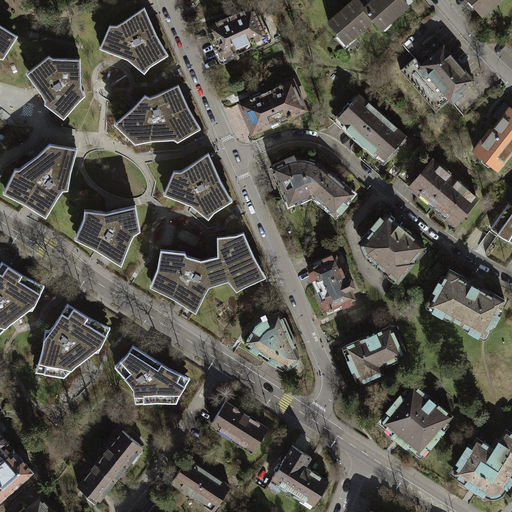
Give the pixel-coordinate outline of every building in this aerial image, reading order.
[(363,0),(354,0),(328,23),(346,43),(373,19),(381,29),(408,5),(403,0),(367,0),(365,2),(363,0)] [(506,0),(465,0),(483,20),(506,0)] [(253,7),(207,26),(212,36),(210,37),(215,49),(217,48),(224,63),(237,57),(235,53),(254,45),(256,48),(268,43),(262,28),(265,26),(264,25),(260,15),(257,16),(253,7)] [(155,33),(143,9),(117,27),(109,27),(100,49),(126,59),(144,74),(150,67),(167,56),(155,33)] [(262,28),(268,43),(281,37),(269,10),(265,12),(264,19),(266,24),(264,25),(265,26),(262,28)] [(0,58),(3,59),(16,39),(7,31),(8,30),(0,24),(0,58)] [(434,54),(444,46),(445,45),(435,34),(423,44),(428,50),(429,49),(434,54)] [(415,57),(400,70),(436,112),(450,100),(452,102),(463,93),(461,91),(473,80),(444,46),(434,54),(429,49),(428,50),(426,52),(430,57),(421,64),(415,57)] [(49,56),(28,73),(44,97),(45,103),(64,117),(84,95),(81,86),(80,60),(53,58),(49,56)] [(293,81),(239,104),(251,132),(294,114),(294,116),(303,112),(302,110),(305,109),(293,81)] [(200,128),(178,85),(150,97),(145,95),(133,109),(116,124),(135,142),(174,138),(178,141),(200,128)] [(375,151),(385,159),(406,135),(359,93),(338,117),(347,126),(346,128),(356,137),(354,139),(362,146),(364,144),(373,153),(375,151)] [(501,121),(510,108),(504,103),(494,115),(501,121)] [(498,168),(511,150),(511,109),(510,108),(501,121),(493,131),(490,129),(474,150),(498,168)] [(5,192),(46,215),(62,190),(68,189),(77,148),(49,144),(29,163),(20,162),(5,192)] [(218,179),(206,153),(179,171),(172,170),(163,193),(190,204),(206,217),(213,210),(230,200),(218,179)] [(289,203),(311,193),(309,190),(313,185),(310,181),(322,167),(316,163),(303,159),(295,160),(293,155),(285,159),(286,162),(273,167),(279,182),(276,183),(279,191),(283,190),(289,203)] [(477,197),(433,159),(420,174),(410,185),(409,187),(418,195),(421,192),(439,207),(436,210),(454,226),(468,209),(467,208),(477,197)] [(410,185),(420,174),(407,163),(398,174),(410,185)] [(309,190),(311,193),(335,214),(352,193),(322,167),(310,181),(313,185),(309,190)] [(511,205),(509,203),(491,227),(500,234),(511,240),(511,205)] [(76,237),(121,263),(134,233),(140,230),(135,207),(107,212),(85,210),(84,217),(76,237)] [(420,257),(426,250),(423,248),(424,246),(386,214),(382,219),(380,217),(371,227),(374,229),(363,242),(367,252),(371,257),(398,281),(414,263),(412,261),(417,255),(420,257)] [(265,277),(243,233),(237,235),(218,237),(218,256),(202,260),(186,256),(184,252),(161,250),(157,268),(151,285),(196,312),(209,286),(228,280),(236,290),(265,277)] [(346,280),(336,256),(332,258),(331,255),(323,258),(324,262),(310,267),(311,269),(308,270),(311,279),(315,277),(324,299),(321,300),(325,308),(328,307),(329,308),(340,303),(341,307),(352,302),(351,299),(354,298),(350,288),(354,287),(350,278),(346,280)] [(25,276),(2,261),(0,264),(0,331),(11,321),(28,308),(32,308),(43,286),(25,276)] [(497,313),(505,299),(482,286),(480,288),(471,283),(472,281),(449,268),(441,282),(439,281),(434,290),(436,292),(431,302),(435,304),(432,310),(443,316),(444,313),(470,327),(469,330),(478,335),(481,330),(486,332),(491,322),(494,324),(500,315),(497,313)] [(90,318),(67,303),(51,330),(45,331),(42,348),(36,370),(63,375),(76,363),(93,350),(98,350),(109,327),(90,318)] [(299,358),(280,311),(267,316),(266,311),(260,314),(262,318),(257,323),(245,340),(251,344),(250,348),(257,352),(259,349),(270,357),(269,360),(276,364),(278,361),(288,368),(299,358)] [(391,326),(345,346),(351,358),(347,359),(352,370),(355,369),(361,382),(384,372),(381,364),(403,355),(391,326)] [(167,367),(133,346),(129,353),(115,366),(134,387),(136,402),(163,401),(176,402),(179,394),(189,378),(167,367)] [(15,398),(0,380),(0,402),(4,408),(15,398)] [(389,412),(381,421),(393,430),(391,433),(407,446),(409,444),(421,454),(428,445),(431,447),(444,430),(441,428),(452,415),(435,401),(433,403),(428,399),(430,397),(413,383),(402,396),(400,393),(386,410),(389,412)] [(268,428),(225,401),(211,422),(254,449),(268,428)] [(460,463),(454,472),(466,479),(465,482),(484,494),(485,491),(488,493),(502,490),(505,485),(507,487),(511,479),(511,476),(511,474),(511,432),(506,428),(494,447),(477,437),(470,447),(467,445),(457,462),(460,463)] [(142,446),(122,430),(96,463),(116,479),(142,446)] [(0,460),(10,451),(4,444),(7,441),(0,433),(0,460)] [(311,456),(292,444),(268,484),(280,491),(284,485),(302,496),(300,499),(313,507),(329,481),(305,466),(311,456)] [(203,449),(196,445),(193,450),(200,454),(203,449)] [(17,459),(10,451),(0,460),(0,498),(32,470),(20,457),(17,459)] [(215,507),(229,485),(187,458),(173,480),(215,507)] [(99,499),(116,479),(96,463),(77,485),(88,494),(90,492),(99,499)] [(54,511),(40,495),(26,507),(24,505),(18,511),(54,511)]
